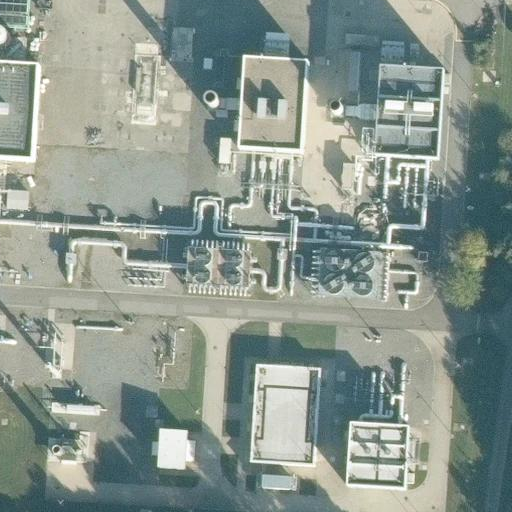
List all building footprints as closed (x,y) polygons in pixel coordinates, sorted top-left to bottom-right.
[(0,0),(0,17),(31,18),(31,0),(0,0)] [(174,53),(199,52),(198,22),(173,22),(174,53)] [(135,47),(135,124),(163,124),(163,47),(135,47)] [(307,63),(244,61),(240,158),(303,161),(307,63)] [(33,72),(0,70),(0,167),(28,168),(33,72)] [(442,76),(378,74),(374,166),(438,168),(442,76)] [(376,273),(376,287),(385,287),(386,255),(365,254),(365,273),(376,273)] [(322,372),(259,370),(255,462),(318,465),(322,372)] [(163,474),(190,474),(190,460),(196,460),(196,428),(163,428),(163,474)] [(408,435),(351,433),(348,490),(406,492),(408,435)] [(267,474),(267,488),(296,489),(296,474),(267,474)]
